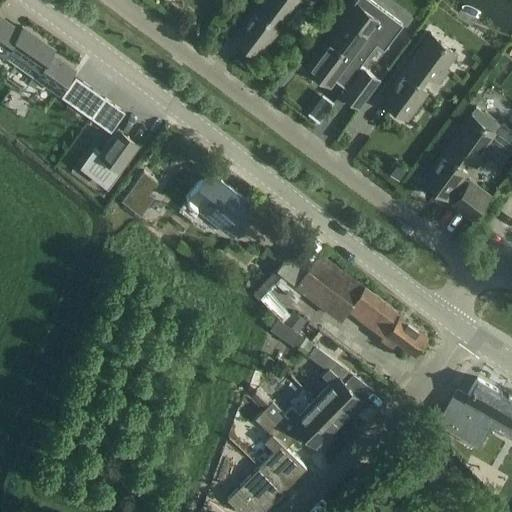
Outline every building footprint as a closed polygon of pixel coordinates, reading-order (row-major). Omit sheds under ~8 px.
[(286,20),(296,7),(293,4),(295,0),(257,0),(231,36),(255,54),(275,27),(271,23),(277,14),(286,20)] [(352,0),(351,1),(304,66),(328,84),(331,80),(340,87),(336,93),(353,106),(375,75),(358,63),(356,61),(372,39),(382,45),(399,21),(370,0),(352,0)] [(13,29),(0,19),(0,51),(58,93),(73,71),(50,54),(53,49),(21,26),(17,31),(13,28),(13,29)] [(435,82),(445,69),(441,66),(452,52),(427,34),(380,97),(404,115),(424,89),(420,86),(427,76),(435,82)] [(74,75),(60,96),(91,118),(105,97),(74,75)] [(105,97),(91,118),(110,131),(124,111),(105,97)] [(447,141),(420,177),(448,198),(463,177),(468,171),(460,165),(467,156),(478,164),(487,152),(502,163),(511,150),(511,130),(503,123),(501,124),(494,119),(494,116),(485,110),(482,110),(475,104),(470,111),(447,141)] [(91,148),(78,165),(105,185),(118,169),(137,144),(117,128),(100,149),(94,145),(91,148)] [(394,162),(386,172),(397,180),(405,169),(394,162)] [(231,230),(252,204),(208,169),(187,195),(231,230)] [(122,199),(135,209),(148,192),(156,182),(143,171),(122,199)] [(467,180),(452,201),(472,216),(490,192),(469,177),(467,180)] [(308,268),(295,284),(340,318),(348,307),(383,334),(381,338),(391,345),(395,339),(413,352),(426,334),(401,315),(363,285),(320,253),(310,265),(308,268)] [(274,268),(265,277),(271,283),(280,274),(274,268)] [(291,309),(283,320),(297,331),(306,320),(291,309)] [(276,317),(269,328),(283,338),(291,327),(276,317)] [(303,335),(295,346),(307,355),(315,344),(303,335)] [(314,398),(338,422),(372,388),(352,372),(315,344),(307,355),(326,369),(321,374),(329,382),(314,398)] [(457,388),(438,422),(445,426),(476,444),(477,444),(488,424),(506,433),(511,423),(511,398),(476,378),(467,394),(457,388)] [(315,445),(338,422),(314,398),(299,413),(290,404),(282,412),(270,401),(263,407),(294,438),(301,431),(315,445)] [(251,399),(244,405),(253,415),(260,409),(251,399)] [(286,446),(294,438),(263,407),(255,416),(272,432),(264,440),(273,450),(259,465),(283,488),(305,465),(286,446)] [(260,511),(283,488),(259,465),(236,488),(226,498),(240,511),(243,511),(251,504),(260,511)]
